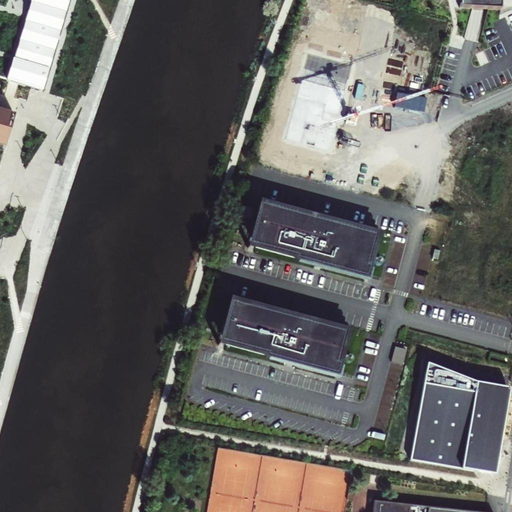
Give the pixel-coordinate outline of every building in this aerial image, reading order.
[(0,0),(0,78),(41,91),(68,0),(0,0)] [(500,0),(459,0),(459,7),(500,10),(500,0)] [(0,163),(14,114),(0,110),(0,163)] [(379,239),(255,205),(243,252),(367,287),(379,239)] [(351,332),(230,299),(217,347),(338,379),(351,332)] [(403,368),(406,353),(395,349),(391,364),(403,368)] [(480,385),(426,364),(410,460),(495,476),(509,389),(480,385)] [(371,511),(472,511),(373,500),(371,511)]
